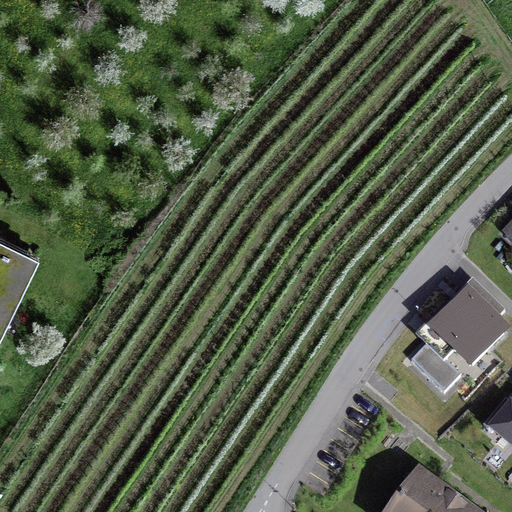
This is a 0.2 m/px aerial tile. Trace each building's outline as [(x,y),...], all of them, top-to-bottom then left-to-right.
[(0,322),(30,261),(0,245),(0,322)] [(472,366),(504,332),(466,296),(434,329),(439,334),(411,362),(444,393),(460,376),(445,361),(456,350),(472,366)] [(511,414),(497,432),(511,444),(511,414)] [(418,474),(390,511),(423,511),(440,490),(418,474)] [(469,511),(440,490),(423,511),(469,511)]
